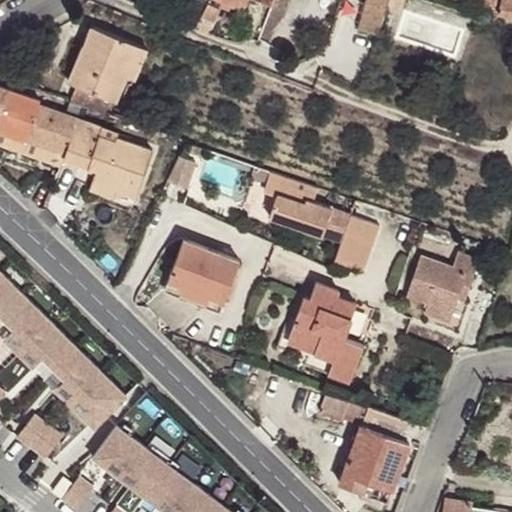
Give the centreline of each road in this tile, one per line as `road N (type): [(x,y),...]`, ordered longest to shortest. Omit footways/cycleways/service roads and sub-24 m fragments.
road 1 (secondary): [(0,219),(306,511)]
road 2 (residential): [(511,364),(486,364),(466,379),(417,511)]
